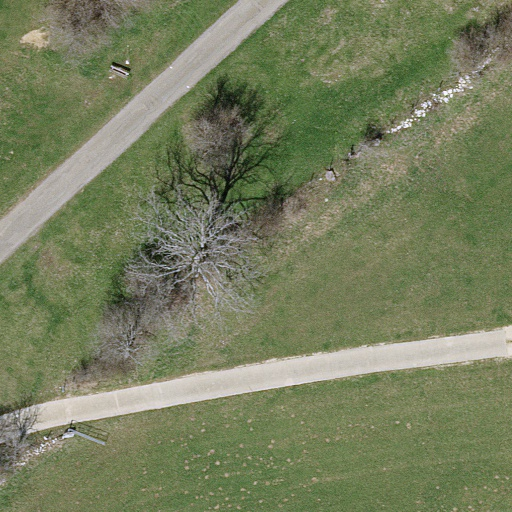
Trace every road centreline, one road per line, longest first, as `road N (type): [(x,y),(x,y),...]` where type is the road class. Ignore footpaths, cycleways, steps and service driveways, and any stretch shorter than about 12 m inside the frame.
road 1 (track): [(0,427),(175,393),(511,348)]
road 2 (residential): [(0,245),(271,0)]
